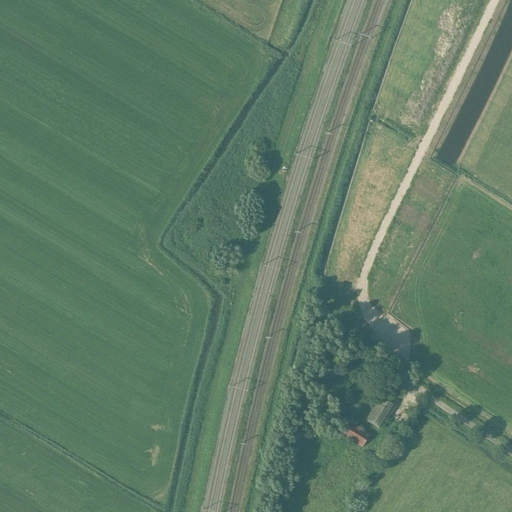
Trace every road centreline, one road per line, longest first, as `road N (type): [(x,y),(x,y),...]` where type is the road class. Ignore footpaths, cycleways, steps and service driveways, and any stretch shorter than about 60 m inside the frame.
road 1 (track): [(379,511),(440,405),(442,378),(433,359),(358,310),(348,294),(352,274),(494,0)]
road 2 (track): [(189,511),(221,361),(332,0)]
